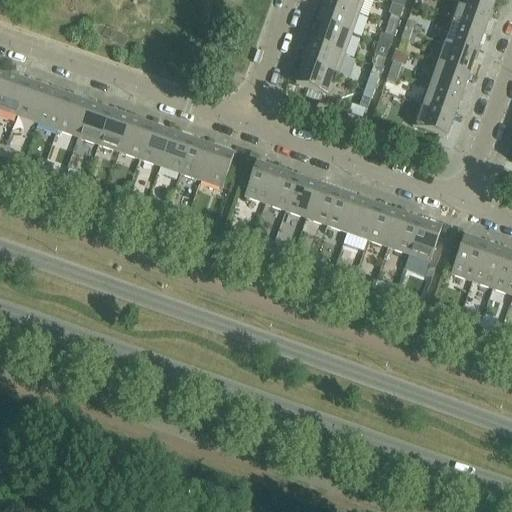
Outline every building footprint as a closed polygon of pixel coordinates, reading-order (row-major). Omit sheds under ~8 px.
[(364,0),(326,0),(325,6),(359,18),(364,0)] [(458,0),(456,6),(456,7),(490,19),(497,0),(504,3),(504,0),(458,0)] [(325,6),(318,26),(351,38),(359,18),(325,6)] [(490,19),(456,7),(449,27),(483,39),(490,19)] [(391,18),(388,28),(396,31),(400,21),(391,18)] [(407,24),(404,34),(412,37),(416,27),(407,24)] [(318,26),(310,46),(344,58),(351,38),(318,26)] [(483,39),(449,27),(442,47),(476,59),(483,39)] [(396,31),(388,28),(384,37),(393,40),(396,31)] [(412,37),(404,34),(401,43),(409,46),(412,37)] [(344,58),(310,46),(303,67),(337,79),(344,58)] [(476,59),(442,47),(435,68),(468,80),(476,59)] [(377,59),(373,69),(382,72),(385,62),(377,59)] [(393,65),(389,75),(398,78),(401,68),(393,65)] [(337,79),(303,67),(296,88),(329,100),(337,79)] [(468,80),(435,68),(427,88),(461,100),(468,80)] [(382,72),(373,69),(370,78),(378,81),(382,72)] [(398,78),(389,75),(386,84),(394,87),(398,78)] [(0,101),(8,79),(0,76),(0,101)] [(28,87),(8,79),(0,101),(0,113),(17,119),(28,87)] [(49,94),(28,87),(17,119),(37,127),(49,94)] [(461,100),(427,88),(420,108),(454,120),(461,100)] [(69,101),(49,94),(37,127),(57,134),(69,101)] [(359,110),(365,112),(367,113),(371,103),(362,100),(359,110)] [(90,108),(69,101),(57,134),(78,141),(90,108)] [(378,106),(375,116),(383,118),(387,109),(378,106)] [(110,116),(90,108),(78,141),(99,149),(110,116)] [(454,120),(420,108),(413,130),(446,142),(454,120)] [(131,123),(110,116),(99,149),(119,156),(131,123)] [(151,130),(131,123),(119,156),(139,163),(151,130)] [(171,137),(151,130),(139,163),(160,170),(171,137)] [(192,145),(171,137),(160,170),(180,177),(192,145)] [(212,152),(192,145),(180,177),(200,185),(212,152)] [(13,153),(5,151),(2,161),(9,164),(13,153)] [(233,159),(212,152),(200,185),(222,192),(233,159)] [(39,163),(35,173),(42,175),(46,165),(39,163)] [(54,168),(46,165),(42,175),(50,178),(54,168)] [(244,200),(266,208),(277,175),(256,167),(244,200)] [(297,182),(277,175),(266,208),(286,215),(297,182)] [(80,177),(77,187),(84,190),(88,180),(80,177)] [(95,182),(88,180),(84,190),(91,193),(95,182)] [(318,189),(297,182),(286,215),(306,222),(318,189)] [(338,197),(318,189),(306,222),(327,229),(338,197)] [(121,192),(117,202),(125,204),(128,194),(121,192)] [(136,197),(128,194),(125,204),(132,207),(136,197)] [(359,204),(338,197),(327,229),(347,237),(359,204)] [(379,211),(359,204),(347,237),(367,244),(379,211)] [(162,206),(158,216),(165,219),(169,209),(162,206)] [(176,211),(169,209),(165,219),(173,221),(176,211)] [(399,218),(379,211),(367,244),(388,251),(399,218)] [(420,225),(399,218),(388,251),(408,258),(420,225)] [(202,220),(199,231),(206,233),(210,223),(202,220)] [(441,233),(420,225),(408,258),(429,266),(441,233)] [(234,232),(230,242),(238,245),(241,234),(234,232)] [(451,278),(472,285),(485,249),(464,241),(451,278)] [(267,244),(264,254),(271,256),(275,246),(267,244)] [(282,249),(275,246),(271,256),(279,259),(282,249)] [(505,256),(485,249),(472,285),(492,292),(505,256)] [(511,258),(505,256),(492,292),(511,299),(511,258)] [(308,258),(305,268),(312,271),(316,261),(308,258)] [(323,263),(316,261),(312,271),(319,273),(323,263)] [(349,272),(345,283),(353,285),(356,275),(349,272)] [(364,278),(356,275),(353,285),(360,288),(364,278)] [(390,287),(386,297),(393,300),(397,289),(390,287)] [(404,292),(397,289),(393,300),(401,302),(404,292)] [(455,310),(451,320),(459,323),(462,313),(455,310)] [(470,315),(462,313),(459,323),(466,326),(470,315)] [(496,325),(492,335),(500,337),(503,327),(496,325)] [(510,330),(503,327),(500,337),(507,340),(510,330)]
